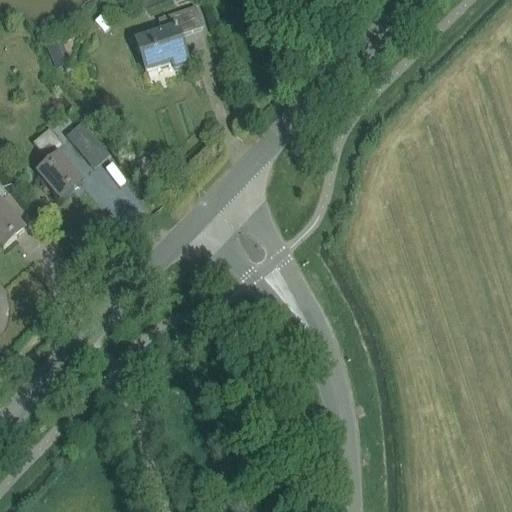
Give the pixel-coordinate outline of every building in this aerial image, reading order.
[(158,25),(162,37),(135,47),(145,77),(172,67),(174,74),(188,69),(179,41),(202,34),(194,12),(158,25)] [(71,65),(61,41),(46,48),(56,72),(71,65)] [(98,146),(84,130),(69,143),(82,159),(98,146)] [(49,168),(38,177),(60,205),(80,190),(55,158),(64,151),(51,135),(34,149),(49,168)] [(0,247),(3,251),(22,235),(0,207),(0,203),(5,199),(0,192),(0,247)]
